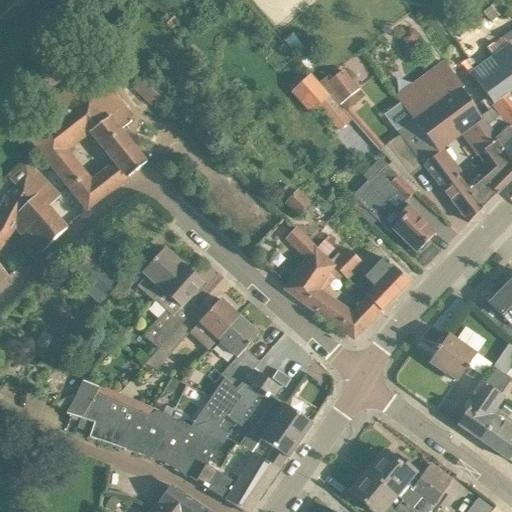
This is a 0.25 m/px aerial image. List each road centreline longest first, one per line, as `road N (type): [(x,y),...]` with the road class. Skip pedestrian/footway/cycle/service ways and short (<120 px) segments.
road 1 (residential): [(0,298),(122,192),(141,185),(363,379)]
road 2 (residential): [(225,511),(173,480),(0,407)]
road 3 (tertiary): [(363,379),(511,210)]
road 4 (residential): [(511,493),(363,379)]
road 5 (tertiary): [(273,511),(363,379)]
